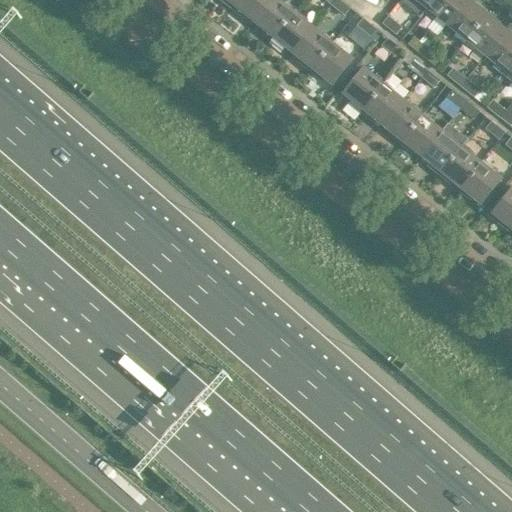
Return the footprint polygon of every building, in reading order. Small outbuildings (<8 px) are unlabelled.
[(232,10),(239,0),(219,0),(232,10)] [(253,23),(271,0),(239,0),(232,10),(243,19),(245,17),(253,23)] [(271,41),(281,28),(295,10),(283,0),(280,3),(276,0),(271,0),(253,23),(260,29),(258,31),(271,41)] [(350,9),(338,0),(335,0),(331,6),(344,17),(350,9)] [(424,13),(434,1),(434,0),(412,0),(414,1),(412,3),(424,13)] [(445,26),(466,0),(434,0),(434,1),(424,13),(436,22),(438,20),(445,26)] [(463,44),(474,30),(488,14),(474,3),(473,5),(466,0),(445,26),(452,31),(450,33),(463,44)] [(292,55),(295,50),(313,29),(305,22),(307,20),(295,10),(281,28),(271,41),(282,50),(284,48),(292,55)] [(488,14),(474,30),(463,44),(476,54),(478,52),(484,57),(505,31),(499,26),(501,24),(488,14)] [(402,28),(388,16),(381,24),(395,36),(402,28)] [(356,26),(361,31),(367,36),(370,38),(376,30),(362,19),(356,26)] [(297,62),(310,72),(335,41),(322,31),(320,34),(313,29),(295,50),(292,55),(299,60),(297,62)] [(490,66),(502,75),(511,62),(511,36),(505,31),(484,57),(492,63),(490,66)] [(407,45),(421,56),(427,49),(413,38),(407,45)] [(401,50),(387,39),(381,47),(395,58),(401,50)] [(346,51),(335,41),(310,72),(322,82),(323,80),(331,86),(352,60),(344,54),(346,51)] [(440,59),(427,49),(421,56),(434,67),(440,59)] [(407,68),(421,79),(427,71),(413,60),(407,68)] [(511,62),(502,75),(511,83),(511,62)] [(446,77),(460,88),(466,80),(452,69),(446,77)] [(360,114),(380,89),(385,83),(375,75),(373,78),(363,70),(342,96),(350,102),(348,105),(360,114)] [(440,82),(427,71),(421,79),(434,89),(440,82)] [(479,91),(466,80),(460,88),(473,98),(479,91)] [(395,91),(385,83),(380,89),(360,114),(372,124),(374,121),(382,127),(403,101),(393,93),(395,91)] [(446,98),(460,110),(466,102),(452,91),(446,98)] [(387,136),(399,145),(424,114),(414,106),(412,109),(403,101),(382,127),(389,133),(387,136)] [(492,101),(486,109),(500,120),(506,112),(492,101)] [(479,113),(466,102),(460,110),(473,120),(479,113)] [(413,152),(421,159),(441,133),(432,125),(434,122),(424,114),(399,145),(411,155),(413,152)] [(505,133),(491,122),(485,130),(499,141),(505,133)] [(438,177),(463,146),(466,142),(447,126),(441,133),(421,159),(428,164),(426,167),(438,177)] [(458,192),(483,161),(482,161),(480,164),(471,156),(473,154),(463,146),(438,177),(450,187),(452,184),(459,190),(457,192),(458,192)] [(492,169),(483,161),(458,192),(470,202),(472,200),(480,206),(500,180),(490,172),(492,169)] [(509,234),(511,230),(511,189),(491,215),(499,222),(497,224),(509,234)]
